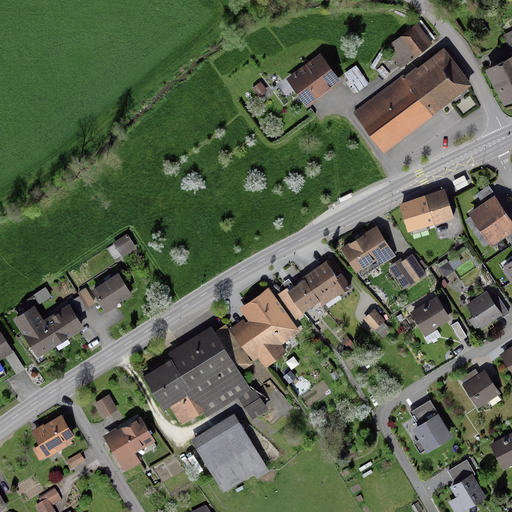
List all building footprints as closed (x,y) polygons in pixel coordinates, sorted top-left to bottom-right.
[(429,43),(436,38),(422,19),(414,25),(417,28),(400,41),(398,38),(385,47),(400,67),(411,59),(413,58),(409,54),(427,41),(429,43)] [(403,76),(402,77),(427,110),(429,113),(468,83),(445,53),(446,52),(444,49),(440,52),(442,55),(419,72),(415,68),(404,77),(403,76)] [(511,49),(510,51),(511,54),(511,58),(489,70),(504,101),(511,96),(511,49)] [(307,104),(337,81),(319,57),(289,80),(307,104)] [(379,146),(427,110),(402,77),(389,86),(394,93),(360,120),(379,146)] [(455,189),(466,184),(462,176),(451,182),(455,189)] [(445,192),(400,207),(411,240),(436,232),(433,221),(452,215),(445,192)] [(504,211),(494,197),(470,213),(479,227),(504,211)] [(511,225),(511,224),(504,211),(479,227),(489,241),(511,225)] [(386,260),(390,257),(373,231),(342,250),(355,271),(369,261),(374,268),(386,260)] [(119,252),(132,244),(126,235),(114,243),(119,252)] [(423,274),(411,257),(401,264),(399,260),(390,266),(404,287),(423,274)] [(326,265),(304,280),(318,299),(320,303),(336,292),(339,295),(349,287),(340,273),(330,258),(324,262),(326,265)] [(440,267),(446,276),(455,271),(449,261),(440,267)] [(114,302),(129,292),(118,275),(111,280),(110,279),(105,282),(105,283),(93,291),(105,311),(115,305),(114,302)] [(302,311),(318,299),(304,280),(289,291),(286,288),(284,290),(302,311)] [(86,307),(93,303),(84,289),(78,293),(86,307)] [(284,290),(278,294),(295,319),(303,313),(302,311),(284,290)] [(256,320),(235,335),(230,327),(228,328),(252,361),(258,356),(265,366),(284,353),(279,346),(293,335),(273,307),(277,304),(275,302),(276,301),(268,291),(246,307),(256,320)] [(480,325),(499,313),(486,294),(467,307),(480,325)] [(37,302),(33,296),(21,303),(25,310),(37,302)] [(432,326),(447,317),(436,300),(412,314),(421,329),(428,325),(432,326)] [(36,347),(40,352),(80,327),(67,307),(48,319),(47,318),(41,322),(32,309),(15,319),(34,348),(36,347)] [(374,311),(364,319),(373,330),(383,321),(374,311)] [(465,335),(457,322),(450,326),(458,339),(465,335)] [(199,401),(240,375),(238,371),(252,363),(249,358),(246,360),(224,325),(213,332),(213,331),(211,332),(214,335),(144,378),(160,403),(161,402),(164,407),(165,407),(164,406),(170,402),(167,398),(176,393),(179,398),(169,405),(180,424),(204,409),(199,401)] [(0,357),(11,350),(0,332),(0,357)] [(511,349),(502,356),(511,370),(511,349)] [(497,391),(489,379),(484,373),(479,376),(474,369),(459,379),(476,405),(497,391)] [(268,405),(254,383),(238,393),(252,415),(268,405)] [(102,417),(115,409),(107,396),(94,404),(102,417)] [(272,406),(261,415),(270,427),(282,417),(272,406)] [(446,436),(433,415),(410,430),(422,450),(446,436)] [(71,434),(61,418),(44,428),(34,434),(40,445),(33,449),(39,459),(46,455),(47,455),(44,450),(53,445),(55,448),(60,448),(66,444),(69,440),(67,436),(71,434)] [(139,420),(135,422),(107,439),(125,469),(138,461),(132,450),(151,439),(139,420)] [(264,464),(238,421),(195,447),(221,490),(264,464)] [(511,458),(511,435),(492,446),(500,461),(506,458),(511,459),(511,458)] [(67,462),(71,469),(83,462),(79,455),(67,462)] [(467,472),(471,470),(465,460),(462,463),(467,472)] [(464,507),(482,497),(470,475),(451,486),(464,507)] [(59,500),(54,491),(39,501),(41,504),(36,507),(39,511),(51,511),(48,507),(59,500)]
